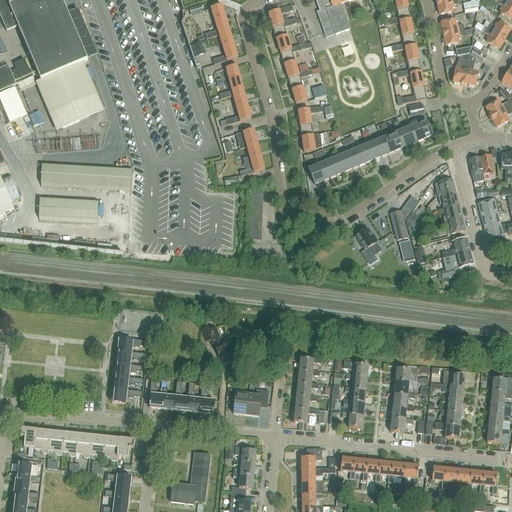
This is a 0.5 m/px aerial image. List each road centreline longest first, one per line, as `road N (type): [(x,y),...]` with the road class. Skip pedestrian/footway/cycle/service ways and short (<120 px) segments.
road 1 (residential): [(264,0),(250,4),(244,22),(273,118),(288,207),(323,218),(359,213),(453,148)]
road 2 (residential): [(0,502),(18,405),(156,421)]
road 3 (residential): [(511,461),(279,436)]
road 4 (residential): [(511,278),(487,273),(453,148)]
road 5 (residential): [(428,0),(444,89),(454,104),(471,106)]
road 6 (residential): [(156,421),(279,436)]
